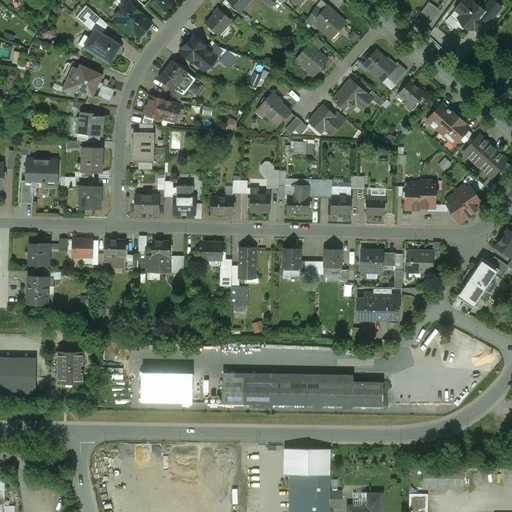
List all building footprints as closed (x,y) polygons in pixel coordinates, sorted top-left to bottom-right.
[(123,0),(115,0),(113,3),(121,9),(126,3),(123,0)] [(172,0),(154,0),(164,9),(172,0)] [(226,0),(240,12),(242,9),(242,10),(246,5),(250,0),(226,0)] [(482,10),(469,0),(463,0),(455,9),(462,15),(458,19),(471,30),(474,26),(475,27),(480,21),(479,20),(480,18),(485,13),(482,10)] [(491,0),(482,10),(485,13),(480,18),(488,24),(501,8),(491,0)] [(144,17),(128,2),(121,9),(115,16),(116,17),(113,21),(129,35),(132,31),(139,38),(139,37),(142,37),(145,33),(145,31),(152,23),(149,21),(145,17),(144,17)] [(428,2),(420,13),(431,21),(439,10),(428,2)] [(108,25),(86,6),(75,18),(90,30),(96,24),(98,26),(105,30),(108,25)] [(338,17),(327,7),(328,7),(327,6),(322,12),(313,22),(314,22),(316,25),(322,31),(322,30),(329,37),(335,30),(337,32),(343,25),(337,19),(338,17)] [(322,12),(316,7),(306,20),(312,25),(314,22),(313,22),(322,12)] [(218,9),(213,13),(214,14),(206,24),(222,39),(222,38),(218,35),(231,21),(218,9)] [(247,26),(238,18),(233,23),(243,32),(247,26)] [(120,45),(95,30),(90,39),(89,40),(93,42),(88,50),(109,63),(115,53),(117,54),(119,53),(120,52),(121,51),(122,49),(121,47),(120,46),(120,45)] [(355,42),(360,36),(355,31),(349,37),(355,42)] [(193,36),(180,52),(193,63),(194,62),(206,49),(207,48),(206,48),(193,36)] [(324,44),(315,37),(309,45),(317,52),(324,44)] [(87,38),(83,39),(81,41),(81,44),(82,47),(88,50),(93,42),(89,40),(90,39),(87,38)] [(231,52),(219,47),(212,41),(206,48),(207,48),(206,49),(216,58),(216,59),(221,63),(231,52)] [(317,52),(309,45),(296,59),(309,70),(311,68),(316,72),(325,62),(320,58),(321,55),(317,52)] [(206,49),(194,62),(202,70),(207,69),(216,59),(216,58),(206,49)] [(394,67),(376,51),(363,64),(382,81),(389,74),(399,83),(406,74),(396,65),(394,67)] [(187,73),(172,61),(158,79),(173,91),(187,73)] [(103,75),(79,65),(76,73),(74,74),(72,78),(73,79),(73,81),(72,80),(71,82),(70,81),(69,82),(66,81),(62,91),(73,96),(75,90),(88,96),(93,98),(94,96),(103,75)] [(187,73),(174,90),(183,96),(196,79),(187,73)] [(197,80),(189,89),(196,95),(204,86),(197,80)] [(351,81),(334,100),(347,112),(356,101),(364,108),(371,99),(368,96),(366,94),(351,81)] [(424,94),(410,82),(398,94),(413,107),(424,94)] [(383,101),(372,91),(368,96),(371,99),(380,107),(383,101)] [(272,93),(256,111),(257,111),(259,109),(278,126),(290,111),(281,103),(282,102),(272,93)] [(413,107),(398,94),(394,99),(402,106),(404,104),(410,110),(413,107)] [(94,96),(93,98),(88,96),(85,104),(99,106),(102,99),(94,96)] [(165,101),(150,96),(148,106),(146,106),(143,114),(160,118),(167,120),(167,119),(176,121),(180,106),(171,104),(172,103),(165,101)] [(356,101),(347,112),(349,114),(356,106),(361,110),(364,108),(356,101)] [(441,104),(427,120),(431,124),(429,125),(434,129),(435,128),(443,135),(442,137),(448,141),(449,140),(454,145),(469,129),(464,124),(465,123),(452,112),(447,107),(446,108),(441,104)] [(333,116),(323,107),(309,123),(319,132),(324,127),(332,134),(341,123),(340,124),(333,118),(334,117),(333,116)] [(345,119),(337,111),(333,116),(334,117),(333,118),(340,124),(341,123),(345,119)] [(94,113),(80,112),(78,134),(87,135),(100,136),(102,136),(103,131),(101,131),(102,117),(104,118),(104,117),(93,116),(94,113)] [(296,117),(285,130),(291,135),(302,122),(296,117)] [(153,125),(139,124),(139,132),(153,133),(153,125)] [(139,132),(133,132),(133,142),(133,147),(154,148),(155,133),(153,133),(139,132)] [(470,145),(464,152),(468,155),(467,156),(473,161),(488,144),(479,136),(474,141),(470,145)] [(474,141),(469,137),(466,141),(470,145),(474,141)] [(303,142),(294,142),(293,152),(303,153),(303,142)] [(497,152),(488,144),(473,161),(482,169),(497,152)] [(154,148),(133,147),(133,152),(133,162),(139,162),(153,163),(154,163),(154,148)] [(102,148),(82,148),(82,164),(83,164),(83,171),(82,171),(82,172),(94,172),(101,172),(102,148)] [(16,152),(9,151),(6,169),(13,170),(16,152)] [(497,152),(482,169),(488,175),(489,174),(492,177),(507,161),(497,152)] [(446,157),(440,165),(447,170),(452,162),(446,157)] [(57,160),(27,160),(26,181),(27,181),(27,185),(28,181),(42,181),(43,188),(44,188),(44,187),(56,187),(57,160)] [(269,162),(265,162),(260,166),(260,171),(267,179),(266,182),(270,182),(270,170),(273,170),(273,167),(269,162)] [(273,170),(270,170),(270,182),(269,188),(278,188),(278,186),(279,170),(273,170)] [(76,178),(65,177),(65,186),(76,186),(76,178)] [(319,180),(308,180),(308,186),(309,186),(308,198),(309,198),(319,198),(319,180)] [(332,180),(319,180),(319,198),(331,198),(331,196),(332,186),(332,180)] [(173,181),(165,181),(165,197),(174,197),(177,197),(177,188),(173,188),(173,181)] [(247,181),(240,181),(240,194),(250,194),(250,189),(247,189),(247,181)] [(420,183),(410,183),(409,187),(405,187),(405,209),(420,210),(420,208),(434,208),(435,186),(431,185),(431,181),(420,181),(420,183)] [(493,182),(487,188),(492,193),(497,185),(493,182)] [(27,185),(21,185),(20,197),(20,204),(32,204),(33,198),(32,192),(27,192),(27,185)] [(308,186),(296,185),(295,197),(308,198),(309,186),(308,186)] [(464,185),(455,192),(456,193),(447,199),(450,202),(446,205),(459,223),(471,215),(470,213),(482,205),(470,186),(466,189),(464,185)] [(101,186),(80,186),(79,209),(100,209),(101,186)] [(193,186),(177,186),(177,188),(177,197),(193,197),(193,186)] [(250,194),(250,212),(269,212),(269,192),(258,192),(258,194),(250,194)] [(157,196),(135,195),(134,213),(158,213),(159,197),(159,196),(157,196)] [(351,196),(331,196),(331,198),(331,214),(350,214),(351,196)] [(177,197),(174,197),(174,214),(195,214),(195,197),(193,197),(177,197)] [(233,197),(211,197),(211,215),(233,215),(233,197)] [(295,197),(288,197),(287,213),(308,213),(309,198),(308,198),(295,197)] [(384,200),(366,199),(366,214),(384,215),(384,200)] [(511,233),(507,230),(495,247),(509,257),(511,252),(511,233)] [(140,235),(140,251),(147,251),(148,236),(140,235)] [(92,240),(73,239),(72,257),(92,257),(92,254),(92,241),(92,240)] [(125,241),(104,240),(104,256),(112,256),(125,257),(125,254),(125,241)] [(170,242),(152,241),(152,257),(170,258),(170,256),(170,242)] [(50,244),(39,243),(39,244),(29,244),(29,253),(28,253),(28,254),(29,254),(29,264),(28,264),(28,265),(49,266),(50,244)] [(222,243),(202,243),(202,260),(222,260),(222,243)] [(255,248),(240,248),(239,267),(239,276),(254,276),(255,248)] [(300,249),(283,248),(283,268),(291,268),(291,270),(300,271),(300,249)] [(341,250),(324,249),(324,261),(324,267),(341,268),(341,250)] [(373,250),(363,250),(363,264),(361,265),(361,270),(363,272),(367,272),(367,279),(376,279),(376,270),(382,271),(382,266),(382,252),(382,251),(381,251),(381,252),(375,252),(373,250)] [(395,253),(382,252),(382,266),(395,266),(395,253)] [(433,252),(408,252),(407,272),(432,272),(432,268),(433,256),(433,252)] [(138,254),(125,254),(125,257),(124,267),(124,271),(138,271),(138,254)] [(125,257),(112,256),(112,267),(124,267),(125,257)] [(170,256),(170,258),(152,257),(147,257),(147,272),(149,272),(149,273),(150,273),(150,272),(168,272),(168,273),(183,273),(183,270),(171,271),(172,256),(170,256)] [(184,256),(172,256),(171,271),(183,270),(184,256)] [(498,269),(495,275),(501,278),(509,267),(507,266),(494,257),(489,263),(498,269)] [(482,258),(456,297),(473,308),(485,290),(491,281),(495,275),(498,269),(489,263),(482,258)] [(315,261),(304,261),(304,274),(315,274),(315,261)] [(324,261),(315,261),(315,274),(324,275),(324,267),(324,261)] [(239,267),(231,267),(231,279),(231,289),(239,289),(239,287),(239,279),(239,276),(239,267)] [(349,280),(349,270),(341,270),(341,275),(340,275),(340,280),(349,280)] [(48,277),(28,276),(27,304),(47,305),(48,277)] [(491,281),(485,290),(490,294),(496,285),(491,281)] [(248,287),(239,287),(239,289),(244,294),(244,305),(230,305),(230,306),(247,306),(248,287)] [(239,289),(231,289),(230,305),(244,305),(244,294),(239,289)] [(389,289),(373,289),(373,293),(374,293),(374,297),(389,297),(389,289)] [(363,299),(356,299),(356,319),(373,319),(374,297),(374,293),(373,293),(364,293),(363,299)] [(389,297),(374,297),(373,319),(395,319),(395,313),(399,313),(399,297),(389,297)] [(107,321),(96,321),(96,333),(100,333),(101,328),(106,329),(107,321)] [(263,321),(254,323),(256,332),(265,330),(263,321)] [(365,328),(353,328),(352,346),(364,346),(365,328)] [(82,352),(59,351),(58,383),(82,384),(82,352)] [(35,365),(0,364),(0,386),(35,387),(35,378),(35,365)] [(142,373),(142,400),(192,401),(192,373),(142,373)] [(45,378),(35,378),(35,387),(35,389),(31,389),(31,390),(45,391),(45,378)] [(383,382),(222,380),(222,402),(242,404),(383,406),(383,382)] [(330,450),(290,449),(289,474),(298,474),(298,475),(304,475),(304,474),(330,475),(330,450)] [(0,465),(0,510),(6,511),(5,511),(15,511),(16,505),(6,505),(6,466),(0,465)] [(463,470),(423,469),(423,489),(463,489),(463,470)] [(330,475),(304,474),(304,475),(303,491),(303,511),(328,511),(329,506),(329,492),(330,475)] [(303,511),(303,491),(291,491),(291,505),(297,505),(297,511),(303,511)] [(340,492),(329,492),(329,506),(340,506),(340,492)] [(381,511),(382,494),(362,494),(362,506),(347,506),(347,511),(381,511)] [(427,511),(428,494),(409,494),(408,511),(427,511)]
